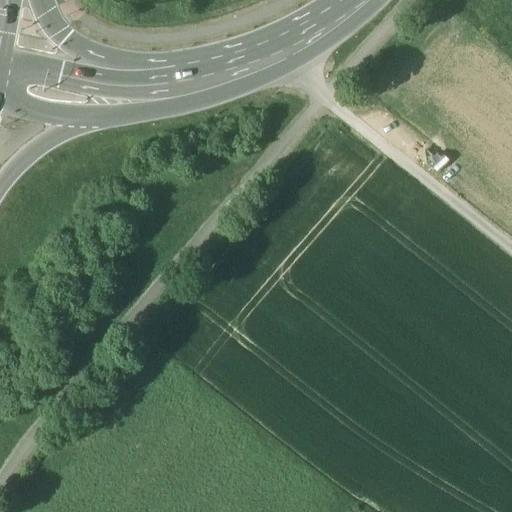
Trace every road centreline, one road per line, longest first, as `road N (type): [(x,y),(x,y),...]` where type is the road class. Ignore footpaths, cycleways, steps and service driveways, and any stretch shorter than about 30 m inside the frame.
road 1 (residential): [(511,249),(321,95),(288,46)]
road 2 (secondary): [(143,87),(0,69)]
road 3 (secondary): [(143,87),(67,40),(40,0)]
road 4 (secondary): [(170,84),(288,46)]
